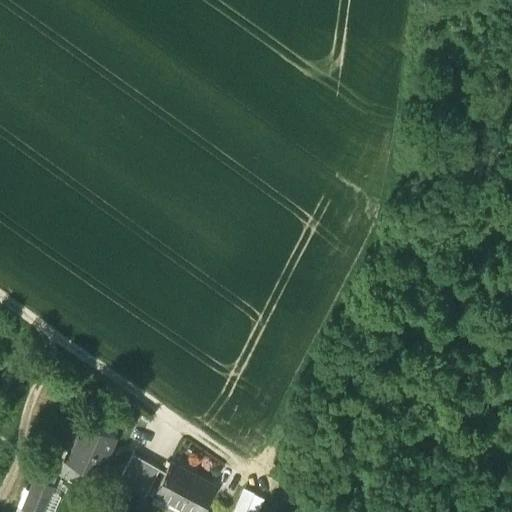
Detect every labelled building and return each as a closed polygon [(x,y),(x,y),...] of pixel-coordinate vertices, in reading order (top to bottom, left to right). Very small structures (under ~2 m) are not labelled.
[(114,432),(81,417),(65,452),(97,467),(114,432)] [(133,448),(118,474),(132,482),(146,455),(133,448)] [(146,455),(132,482),(144,488),(158,461),(146,455)] [(214,480),(169,457),(154,485),(199,508),(214,480)] [(52,479),(36,472),(28,490),(44,497),(52,479)]
